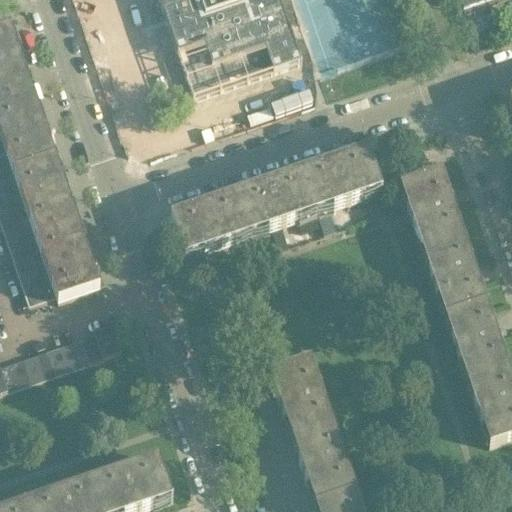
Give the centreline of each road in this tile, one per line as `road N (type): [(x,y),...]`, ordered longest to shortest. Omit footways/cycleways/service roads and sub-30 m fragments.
road 1 (residential): [(117,203),(458,89)]
road 2 (residential): [(117,203),(47,0)]
road 3 (residential): [(148,297),(19,339),(0,285)]
road 4 (residential): [(511,236),(458,89)]
road 5 (residential): [(188,413),(251,424),(281,511)]
road 6 (residential): [(188,413),(148,297)]
